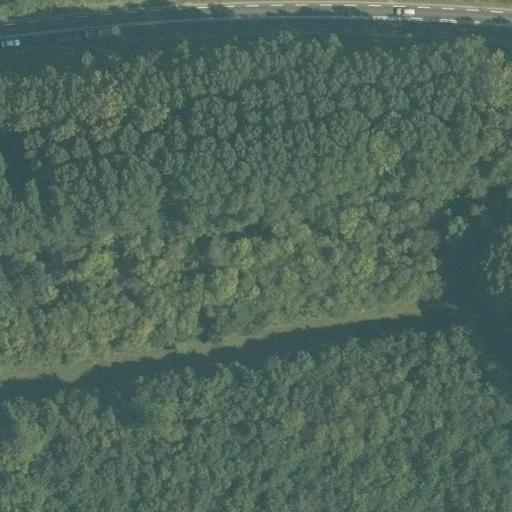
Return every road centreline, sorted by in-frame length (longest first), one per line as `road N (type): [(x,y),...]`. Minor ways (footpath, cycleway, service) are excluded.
road 1 (track): [(0,120),(234,88),(416,80),(511,85)]
road 2 (primary): [(0,39),(227,20),(511,25)]
